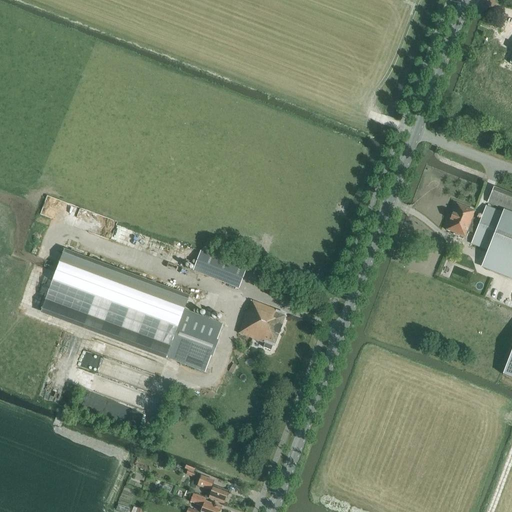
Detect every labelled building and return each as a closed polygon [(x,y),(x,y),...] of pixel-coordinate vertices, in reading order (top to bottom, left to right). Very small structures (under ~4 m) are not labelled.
[(511,195),(493,188),(488,203),(511,212),(511,195)] [(450,221),(446,230),(450,232),(451,232),(465,238),(467,232),(469,232),(475,235),(471,244),(488,251),(484,261),(482,266),(511,277),(511,216),(486,207),(481,221),(473,218),(475,212),(456,204),(453,214),(450,215),(449,218),(450,221)] [(115,233),(120,217),(97,211),(96,216),(95,216),(92,227),(115,233)] [(201,252),(193,271),(239,289),(246,270),(201,252)] [(188,300),(63,254),(42,310),(98,331),(166,357),(205,372),(222,325),(184,311),(188,300)] [(249,311),(247,310),(239,334),(265,344),(264,348),(271,351),(272,346),(274,347),(286,315),(253,302),(249,311)] [(511,350),(503,375),(511,378),(511,350)] [(102,353),(98,368),(117,373),(112,392),(153,404),(163,370),(102,353)] [(208,499),(209,499),(224,505),(228,493),(211,486),(213,482),(201,477),(197,486),(211,491),(208,499)] [(166,479),(165,487),(174,488),(175,480),(166,479)] [(190,502),(203,507),(201,511),(219,511),(221,507),(206,501),(207,499),(193,494),(190,502)]
